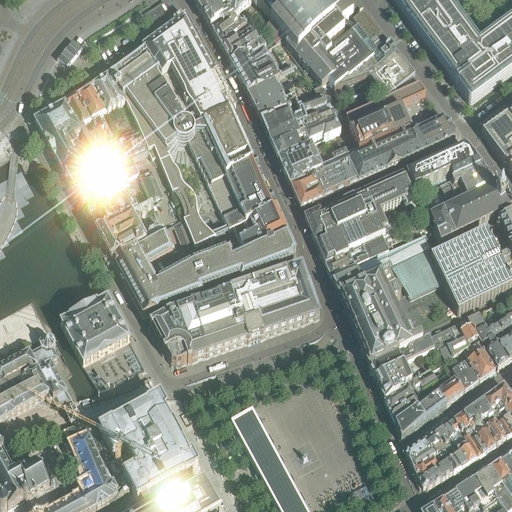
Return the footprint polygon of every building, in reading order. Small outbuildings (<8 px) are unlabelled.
[(221,12),(226,9),(224,6),(219,0),(218,1),(217,1),(215,2),(213,0),(192,0),(196,7),(201,15),(209,29),(213,36),(231,25),(231,24),(233,22),(234,21),(228,14),(226,16),(225,16),(224,17),(221,12)] [(254,4),(251,0),(213,0),(215,2),(217,1),(216,0),(225,0),(228,3),(224,6),(226,9),(229,12),(228,13),(228,14),(234,21),(236,19),(254,4)] [(355,25),(354,25),(350,28),(348,26),(363,14),(351,0),(251,0),(254,4),(265,17),(271,24),(267,27),(262,31),(275,47),(284,41),(287,45),(285,48),(321,90),(322,91),(328,86),(333,91),(332,92),(334,96),(339,95),(341,101),(349,98),(350,100),(373,93),(369,84),(370,83),(386,103),(418,89),(412,82),(414,80),(396,57),(394,59),(376,38),(377,38),(372,32),(363,21),(355,27),(354,26),(355,25)] [(511,0),(389,0),(431,56),(444,74),(457,91),(461,97),(470,108),(511,77),(511,0)] [(145,18),(151,26),(159,20),(167,14),(162,6),(145,18)] [(267,27),(261,20),(255,25),(261,32),(262,31),(267,27)] [(220,49),(247,32),(242,25),(238,28),(234,23),(233,22),(231,24),(231,25),(213,36),(214,37),(220,49)] [(215,81),(190,34),(185,24),(175,30),(176,31),(145,53),(144,54),(161,80),(163,79),(188,121),(187,122),(194,133),(232,114),(223,98),(224,98),(217,86),(214,81),(215,81)] [(230,66),(258,47),(247,32),(220,49),(221,50),(222,53),(229,65),(230,65),(230,66)] [(274,73),(264,55),(266,54),(260,46),(258,47),(230,66),(248,98),(278,84),(295,75),(294,75),(300,72),(297,67),(292,70),(291,68),(279,75),(280,77),(277,79),(274,73)] [(260,177),(259,176),(259,177),(254,166),(255,166),(250,156),(232,115),(232,114),(194,133),(187,122),(161,80),(144,54),(139,57),(140,57),(113,76),(108,80),(117,92),(126,108),(126,107),(137,130),(141,140),(148,156),(152,164),(158,161),(172,197),(173,197),(176,200),(178,204),(181,208),(182,211),(183,215),(184,219),(184,221),(184,223),(183,224),(173,229),(174,231),(186,260),(196,256),(203,252),(201,248),(216,241),(214,240),(228,234),(229,235),(233,233),(244,257),(286,236),(275,212),(269,199),(260,178),(260,177)] [(117,92),(108,80),(93,90),(107,118),(126,108),(117,92)] [(298,105),(294,97),(284,102),(280,93),(282,92),(278,84),(248,98),(248,100),(249,100),(252,107),(253,108),(252,108),(255,114),(255,113),(256,114),(260,121),(260,122),(260,123),(262,125),(274,120),(273,118),(291,111),(290,108),(298,105)] [(98,121),(107,118),(93,90),(77,101),(91,125),(93,124),(95,128),(96,131),(93,132),(96,137),(101,147),(101,148),(107,145),(100,132),(104,131),(98,121)] [(412,133),(402,109),(425,99),(418,90),(345,122),(350,132),(353,131),(354,133),(348,135),(357,155),(358,157),(412,133)] [(285,134),(318,120),(319,123),(339,114),(335,105),(332,105),(330,101),(330,100),(327,99),(319,102),(297,111),(300,119),(293,122),(289,114),(274,120),(262,125),(262,126),(268,141),(274,138),(275,140),(286,135),(285,134)] [(83,130),(90,126),(91,125),(77,101),(64,109),(81,137),(90,153),(101,147),(96,137),(89,140),(83,130)] [(334,124),(335,124),(355,116),(352,108),(349,110),(339,114),(319,123),(318,120),(285,134),(286,135),(275,140),(274,138),(268,141),(272,150),(273,151),(334,124)] [(78,151),(73,142),(81,137),(64,109),(35,126),(44,142),(44,143),(55,163),(65,180),(81,171),(76,162),(83,157),(79,150),(78,151)] [(511,159),(511,115),(497,126),(498,127),(491,131),(481,138),(503,167),(511,159)] [(433,152),(454,142),(455,142),(456,136),(455,136),(449,129),(443,122),(442,122),(423,130),(419,133),(413,135),(412,133),(358,157),(357,155),(347,159),(346,160),(348,164),(358,186),(386,174),(404,165),(433,152)] [(308,147),(323,141),(324,144),(341,137),(335,124),(334,124),(273,151),(278,164),(301,153),(297,144),(303,142),(304,144),(306,143),(308,147)] [(98,162),(126,148),(126,147),(122,139),(118,141),(110,144),(107,145),(101,148),(92,152),(98,162)] [(148,156),(141,140),(126,147),(126,148),(130,157),(128,158),(131,164),(148,156)] [(123,175),(117,164),(128,158),(130,157),(126,148),(98,162),(81,171),(65,180),(73,194),(74,195),(81,208),(126,185),(139,177),(135,169),(123,175)] [(321,170),(311,149),(301,153),(278,164),(279,165),(283,174),(283,175),(284,177),(285,179),(286,180),(290,189),(289,189),(290,191),(348,164),(346,160),(347,159),(345,155),(331,161),(333,166),(323,171),(321,170)] [(413,174),(402,179),(411,200),(412,199),(410,196),(414,194),(446,179),(449,184),(481,170),(466,150),(459,153),(452,156),(446,159),(439,162),(432,165),(426,168),(425,168),(420,170),(419,171),(413,174)] [(511,159),(503,167),(504,168),(508,174),(511,179),(511,159)] [(348,164),(290,191),(300,212),(358,186),(348,164)] [(449,184),(440,189),(449,210),(495,189),(481,170),(449,184)] [(164,201),(153,174),(139,180),(151,206),(152,207),(164,201)] [(325,241),(315,246),(318,255),(319,257),(321,262),(322,264),(325,271),(386,243),(385,241),(383,237),(387,235),(380,218),(399,210),(408,230),(416,226),(406,203),(411,200),(402,179),(395,182),(386,186),(352,201),(335,208),(335,209),(340,220),(320,229),(325,241)] [(139,213),(127,193),(130,192),(126,185),(81,208),(96,237),(139,213)] [(449,210),(429,219),(435,231),(433,232),(440,246),(503,216),(510,212),(511,212),(511,211),(511,209),(510,210),(495,189),(449,210)] [(136,219),(137,220),(138,220),(139,221),(140,221),(141,221),(147,218),(147,217),(147,216),(148,215),(148,214),(154,210),(152,207),(151,206),(139,213),(96,237),(111,264),(164,236),(163,232),(159,234),(158,234),(157,233),(156,233),(155,233),(155,232),(149,235),(149,236),(148,237),(148,238),(148,239),(148,240),(148,241),(144,243),(132,221),(136,219)] [(308,220),(305,223),(315,246),(325,241),(320,229),(340,220),(335,209),(308,220)] [(386,258),(331,284),(337,299),(339,301),(339,302),(340,302),(341,303),(344,311),(344,312),(343,312),(344,312),(342,313),(342,314),(342,315),(343,317),(344,318),(346,318),(347,319),(348,319),(349,321),(351,327),(350,327),(352,331),(353,331),(356,338),(355,338),(357,342),(358,342),(360,348),(361,350),(364,358),(364,359),(365,359),(366,361),(368,367),(368,368),(368,369),(369,372),(397,358),(408,353),(422,344),(421,340),(411,344),(393,306),(402,302),(397,292),(388,296),(382,284),(383,283),(385,286),(397,280),(408,299),(438,285),(437,281),(439,280),(457,319),(511,292),(511,282),(509,283),(503,272),(511,268),(508,263),(511,261),(511,263),(511,217),(498,225),(498,226),(510,250),(507,252),(509,256),(498,261),(493,250),(500,247),(493,232),(435,260),(426,240),(399,253),(386,258)] [(386,243),(325,271),(326,272),(329,279),(331,284),(386,258),(399,253),(396,247),(405,243),(400,234),(385,241),(386,243)] [(236,282),(239,281),(240,284),(251,279),(252,280),(275,271),(289,265),(292,264),(295,257),(287,237),(286,237),(286,236),(244,257),(241,258),(241,259),(232,263),(230,257),(227,258),(224,259),(223,256),(212,261),(210,255),(198,259),(200,265),(196,266),(189,269),(190,270),(181,274),(155,288),(145,269),(172,254),(164,236),(111,264),(111,265),(114,265),(115,268),(115,269),(122,283),(124,284),(125,287),(125,288),(143,321),(156,315),(157,315),(191,302),(191,301),(192,301),(202,297),(201,295),(207,293),(236,282)] [(230,298),(170,318),(194,365),(197,364),(197,363),(203,361),(203,362),(206,361),(208,360),(246,347),(247,347),(247,348),(250,347),(250,346),(255,344),(260,343),(263,342),(264,341),(302,328),(304,328),(304,327),(306,326),(308,326),(313,324),(314,324),(316,323),(319,322),(318,319),(313,303),(312,301),(311,299),(309,295),(310,295),(309,292),(308,290),(307,289),(302,274),(301,272),(285,277),(245,291),(229,297),(230,298)] [(129,345),(123,333),(106,302),(60,327),(83,370),(103,359),(129,345)] [(478,317),(464,324),(477,343),(478,343),(481,349),(487,345),(491,352),(485,355),(497,374),(502,371),(508,367),(508,366),(493,342),(487,333),(485,329),(505,319),(504,318),(503,316),(484,326),(479,318),(478,317)] [(194,365),(170,318),(147,331),(149,334),(157,349),(161,355),(160,355),(162,359),(165,358),(167,361),(167,362),(168,364),(168,365),(170,367),(173,369),(175,369),(178,370),(181,369),(183,368),(185,367),(187,366),(187,367),(191,366),(192,366),(194,365)] [(511,329),(507,321),(497,327),(504,337),(508,335),(511,340),(507,343),(511,350),(511,329)] [(400,364),(397,358),(369,372),(374,382),(404,369),(434,355),(438,352),(439,354),(445,367),(463,356),(470,351),(468,348),(477,343),(464,324),(445,333),(422,344),(408,353),(410,359),(400,364)] [(497,327),(487,333),(493,342),(508,366),(511,363),(511,350),(507,343),(502,346),(498,341),(504,337),(497,327)] [(187,398),(187,399),(220,478),(232,495),(238,493),(245,511),(396,511),(406,506),(392,462),(338,335),(330,338),(323,335),(321,338),(318,341),(316,342),(302,347),(216,376),(194,384),(193,385),(186,387),(186,391),(187,398)] [(39,350),(41,353),(44,355),(46,355),(49,355),(51,354),(53,353),(54,351),(55,348),(54,344),(52,342),(50,340),(47,340),(44,340),(42,341),(40,344),(39,347),(39,350)] [(470,351),(463,356),(468,364),(483,354),(478,346),(470,351)] [(44,355),(41,353),(30,358),(29,356),(0,371),(0,427),(16,419),(16,418),(22,414),(45,402),(47,405),(50,406),(52,404),(53,404),(54,407),(57,412),(63,410),(64,410),(64,409),(71,407),(71,408),(72,408),(72,407),(66,397),(67,396),(51,368),(55,366),(58,364),(53,353),(51,354),(49,355),(46,355),(44,355)] [(473,362),(466,367),(478,387),(479,386),(493,376),(494,376),(495,375),(482,356),(475,361),(479,366),(476,368),(473,362)] [(453,380),(451,382),(453,385),(463,399),(478,387),(466,367),(451,377),(453,380)] [(404,369),(374,382),(375,385),(376,387),(376,388),(378,391),(378,392),(380,395),(380,397),(381,397),(382,401),(385,406),(406,393),(405,391),(412,387),(404,369)] [(385,406),(384,406),(389,417),(414,402),(423,396),(423,395),(430,391),(437,387),(443,382),(441,378),(434,383),(429,376),(412,387),(405,391),(406,393),(385,406)] [(432,392),(415,404),(421,413),(439,401),(446,411),(463,399),(453,385),(449,388),(448,385),(441,390),(441,389),(434,393),(433,392),(432,392)] [(507,442),(497,428),(495,424),(494,425),(491,420),(497,416),(498,417),(504,412),(511,406),(511,403),(510,400),(503,391),(504,390),(503,390),(502,390),(503,390),(495,396),(494,396),(491,399),(490,399),(491,399),(488,401),(486,402),(477,409),(471,413),(481,427),(481,426),(480,424),(482,426),(486,423),(490,428),(484,432),(496,450),(507,442)] [(212,511),(208,505),(204,497),(209,494),(200,480),(196,473),(196,472),(198,471),(191,458),(188,460),(181,446),(182,446),(172,428),(171,428),(164,414),(166,413),(159,400),(147,407),(147,408),(112,427),(112,426),(99,433),(99,434),(98,434),(112,460),(125,454),(134,471),(122,478),(125,484),(128,489),(120,494),(118,495),(113,487),(110,488),(109,484),(108,484),(89,439),(87,440),(82,428),(73,431),(67,433),(73,447),(71,448),(79,465),(88,487),(81,490),(85,497),(57,511),(212,511)] [(421,413),(394,430),(395,431),(400,443),(400,444),(438,417),(441,415),(446,411),(439,401),(421,413)] [(414,402),(389,417),(389,419),(390,419),(391,421),(392,424),(393,426),(394,428),(394,429),(394,430),(421,413),(415,404),(414,402)] [(71,427),(73,431),(82,428),(80,424),(78,418),(74,410),(72,408),(71,408),(71,407),(64,409),(64,410),(65,413),(64,413),(65,415),(68,422),(70,425),(71,427)] [(511,423),(504,412),(498,417),(497,416),(491,420),(494,425),(495,424),(501,420),(503,424),(511,436),(511,423)] [(481,427),(471,413),(461,420),(468,431),(473,427),(475,430),(481,427)] [(468,431),(461,420),(457,423),(453,426),(460,436),(461,438),(463,437),(464,439),(471,435),(468,431)] [(511,438),(511,436),(503,424),(497,428),(507,442),(511,438)] [(460,436),(453,426),(447,430),(454,440),(458,438),(460,436)] [(496,450),(484,432),(481,427),(475,430),(473,427),(468,431),(471,435),(473,439),(482,433),(484,437),(475,442),(485,457),(493,452),(496,450)] [(454,440),(447,430),(441,434),(447,443),(448,442),(453,450),(462,444),(458,438),(454,440)] [(447,443),(441,434),(431,441),(437,449),(439,448),(439,449),(441,448),(442,450),(448,446),(446,443),(447,443)] [(485,457),(475,442),(473,439),(471,435),(464,439),(466,442),(463,444),(475,464),(476,464),(475,463),(485,457)] [(410,467),(437,449),(431,441),(422,448),(408,458),(408,459),(407,461),(410,467)] [(475,464),(463,444),(462,444),(453,450),(456,455),(459,459),(466,470),(466,469),(467,470),(475,464)] [(413,474),(450,449),(448,446),(442,450),(441,448),(439,449),(439,448),(437,449),(410,467),(413,473),(413,474)] [(440,471),(438,468),(445,462),(448,466),(452,464),(459,459),(456,455),(454,456),(450,449),(413,474),(413,475),(414,475),(418,485),(418,486),(440,471)] [(0,511),(9,511),(25,503),(26,505),(27,504),(26,502),(36,496),(49,489),(44,481),(39,472),(40,471),(36,465),(25,471),(24,471),(23,471),(21,472),(21,473),(21,474),(13,479),(2,457),(3,457),(2,455),(1,456),(0,454),(0,511)] [(466,470),(459,459),(452,464),(459,474),(466,470)] [(511,468),(507,461),(499,467),(511,484),(511,486),(511,468)] [(459,474),(452,464),(448,466),(443,469),(447,475),(449,474),(452,479),(459,474)] [(511,486),(511,484),(499,467),(489,473),(497,484),(511,506),(511,486)] [(440,487),(452,479),(449,474),(447,475),(443,469),(440,471),(418,486),(420,489),(422,494),(427,495),(433,491),(434,491),(434,490),(440,487)] [(511,511),(511,506),(497,484),(489,473),(474,483),(487,502),(493,511),(511,511)] [(493,511),(487,502),(474,483),(455,496),(464,511),(493,511)] [(464,511),(455,496),(454,497),(444,504),(444,503),(443,504),(448,511),(464,511)]
